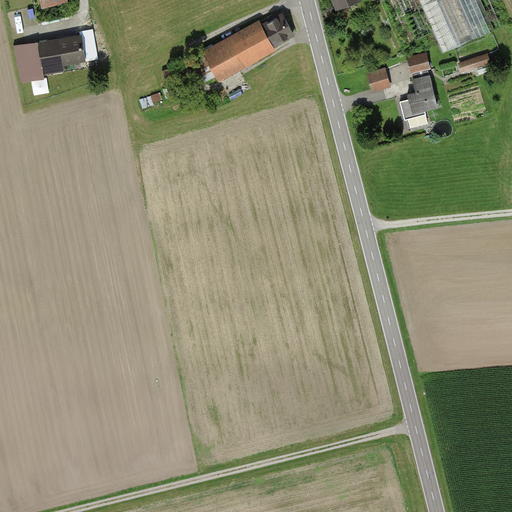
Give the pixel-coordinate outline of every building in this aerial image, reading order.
[(67,0),(47,0),(49,9),(69,6),(67,0)] [(476,0),(420,0),(446,58),(493,37),(476,0)] [(203,65),(197,68),(205,82),(294,33),(283,14),(200,59),(203,65)] [(81,42),(29,51),(34,76),(85,67),(81,42)] [(430,67),(427,53),(408,58),(417,93),(409,95),(411,102),(402,105),(405,118),(409,118),(411,127),(429,123),(425,109),(438,106),(428,67),(430,67)] [(177,65),(162,71),(172,97),(187,92),(177,65)] [(384,70),(370,75),(374,88),(388,84),(384,70)]
